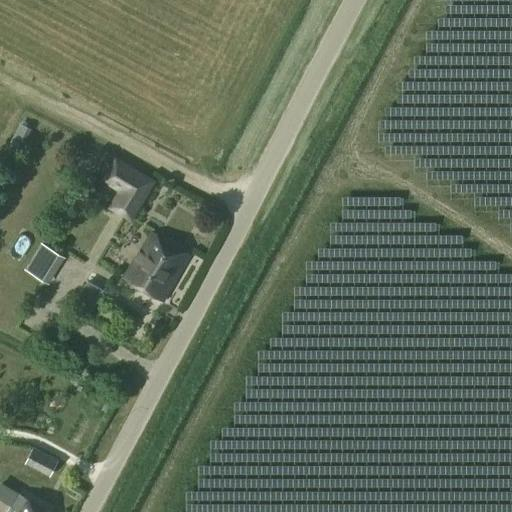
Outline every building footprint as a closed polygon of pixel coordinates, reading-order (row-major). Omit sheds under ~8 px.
[(103,180),(121,191),(111,207),(131,220),(154,182),(116,159),(103,180)] [(153,233),(126,277),(164,300),(191,256),(153,233)] [(27,271),(53,282),(66,252),(40,241),(27,271)] [(25,463),(50,476),(59,459),(34,446),(25,463)] [(14,503),(8,511),(49,511),(19,494),(14,503)]
